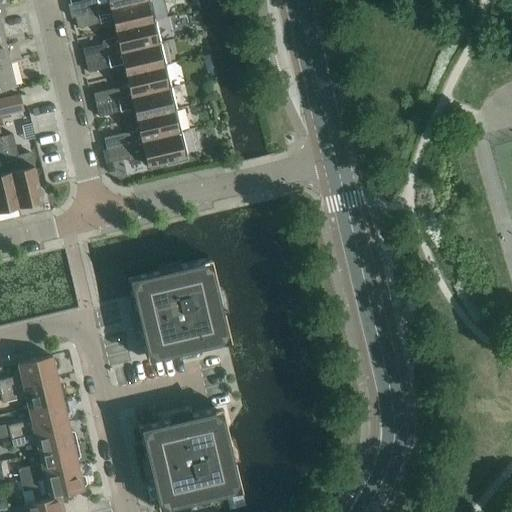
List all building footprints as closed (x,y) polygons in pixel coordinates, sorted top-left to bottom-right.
[(88,0),(72,4),(75,16),(145,0),(88,0)] [(150,0),(145,0),(75,16),(78,28),(99,23),(109,21),(114,23),(115,31),(155,21),(150,0)] [(103,45),(83,49),(86,61),(161,43),(155,21),(115,31),(117,36),(104,40),(103,45)] [(0,65),(10,63),(5,42),(0,43),(0,65)] [(161,43),(86,61),(88,73),(109,68),(109,67),(123,64),(126,75),(166,65),(161,43)] [(0,89),(15,86),(10,63),(0,65),(0,89)] [(114,89),(93,94),(96,105),(171,88),(166,65),(126,75),(128,83),(125,87),(115,90),(114,89)] [(171,88),(96,105),(99,117),(120,112),(120,111),(130,109),(134,112),(136,119),(176,110),(171,88)] [(19,96),(0,100),(0,116),(23,111),(19,96)] [(125,133),(104,138),(107,150),(181,132),(176,110),(136,119),(138,127),(135,131),(125,134),(125,133)] [(107,150),(103,151),(106,163),(128,158),(129,163),(146,159),(147,166),(165,162),(166,164),(168,165),(186,161),(188,159),(187,157),(181,132),(107,150)] [(12,134),(2,137),(18,207),(42,201),(42,198),(43,198),(44,194),(43,190),(40,188),(39,188),(34,166),(21,170),(17,156),(18,156),(12,134)] [(0,211),(18,207),(2,137),(0,137),(0,211)] [(160,273),(131,280),(134,295),(135,296),(137,307),(144,305),(148,319),(139,323),(143,330),(149,357),(149,358),(176,351),(225,340),(227,339),(220,311),(222,310),(217,290),(215,290),(208,262),(180,268),(179,266),(159,271),(160,273)] [(12,377),(0,380),(0,391),(57,378),(55,370),(59,367),(57,360),(53,359),(52,356),(18,364),(18,366),(12,377)] [(57,378),(0,391),(0,393),(2,403),(26,397),(28,408),(66,400),(63,387),(59,386),(57,378)] [(31,420),(8,425),(10,436),(68,423),(66,415),(69,412),(66,400),(28,408),(31,420)] [(169,423),(142,429),(144,440),(146,445),(160,507),(189,500),(190,502),(210,498),(209,495),(238,489),(231,460),(233,459),(228,439),(226,440),(225,436),(219,411),(193,417),(195,424),(181,428),(176,419),(169,423)] [(68,423),(10,436),(12,446),(13,447),(36,442),(39,453),(77,444),(74,432),(70,430),(68,423)] [(10,436),(2,438),(4,448),(12,446),(10,436)] [(41,464),(18,470),(21,481),(78,467),(76,459),(80,456),(77,444),(39,453),(41,464)] [(78,467),(21,481),(23,491),(32,489),(34,501),(49,498),(60,495),(72,492),(83,490),(83,487),(86,484),(84,476),(80,475),(78,467)] [(64,511),(60,495),(49,498),(34,501),(24,504),(25,511),(64,511)] [(0,496),(0,509),(8,507),(7,500),(0,496)]
